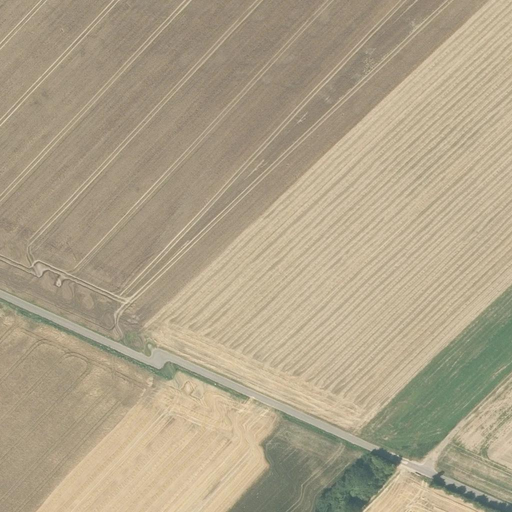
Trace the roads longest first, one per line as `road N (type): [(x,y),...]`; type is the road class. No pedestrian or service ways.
road 1 (unclassified): [(511,511),(0,281)]
road 2 (track): [(511,377),(422,470)]
